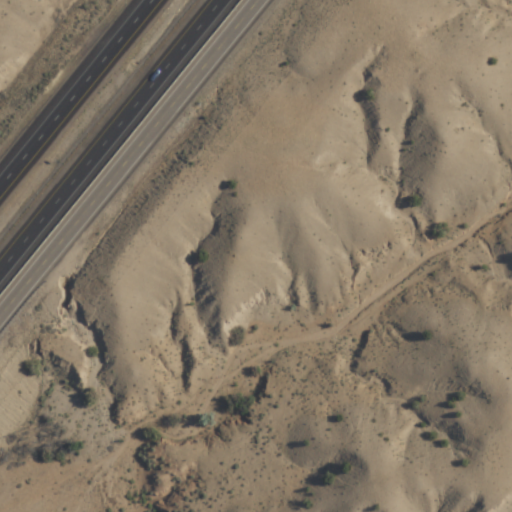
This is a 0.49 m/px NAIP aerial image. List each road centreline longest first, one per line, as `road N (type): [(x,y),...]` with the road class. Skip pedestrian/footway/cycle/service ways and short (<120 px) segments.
road 1 (residential): [(0,315),(258,0)]
road 2 (motorway): [(0,282),(232,0)]
road 3 (motorway): [(159,0),(0,192)]
